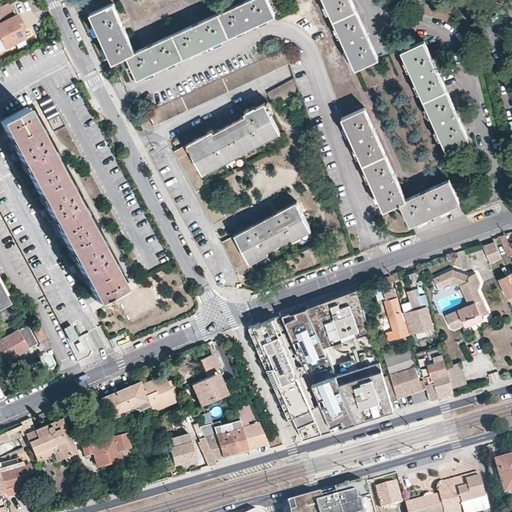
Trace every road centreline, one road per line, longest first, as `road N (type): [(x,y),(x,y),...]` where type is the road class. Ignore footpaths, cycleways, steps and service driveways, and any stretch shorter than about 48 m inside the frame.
road 1 (primary): [(511,387),(79,511)]
road 2 (residential): [(219,320),(57,0)]
road 3 (residential): [(219,320),(511,216)]
road 4 (primary): [(270,498),(511,430)]
road 5 (residential): [(0,413),(219,320)]
